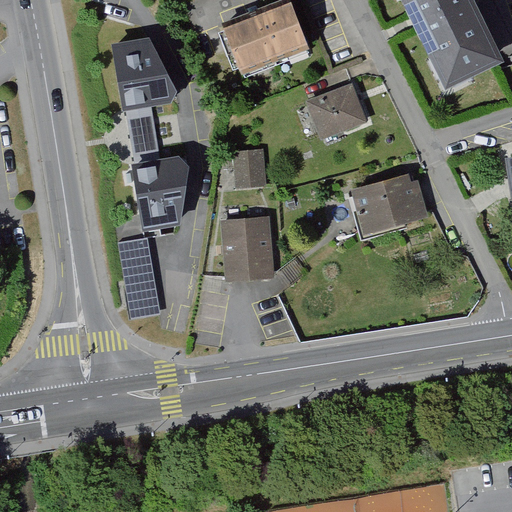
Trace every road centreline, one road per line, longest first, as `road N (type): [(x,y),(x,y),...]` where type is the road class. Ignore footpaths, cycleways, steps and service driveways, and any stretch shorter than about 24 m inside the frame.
road 1 (primary): [(511,335),(92,403)]
road 2 (tertiary): [(30,0),(92,403)]
road 3 (residential): [(353,0),(511,320)]
